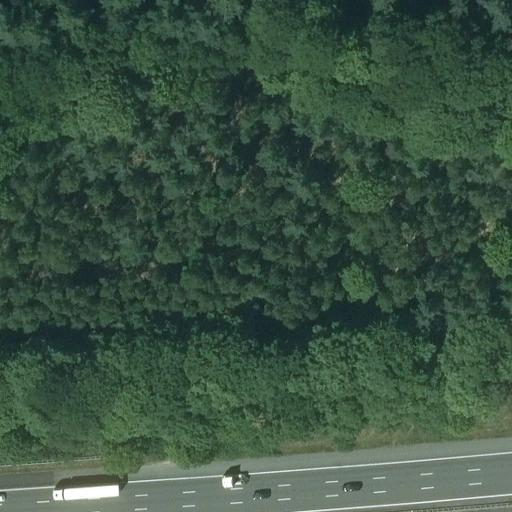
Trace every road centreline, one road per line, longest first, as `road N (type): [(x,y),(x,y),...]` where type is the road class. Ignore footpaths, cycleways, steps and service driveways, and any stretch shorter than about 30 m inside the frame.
road 1 (track): [(511,98),(370,62),(262,51),(121,60),(0,95)]
road 2 (motorway): [(511,473),(0,511)]
